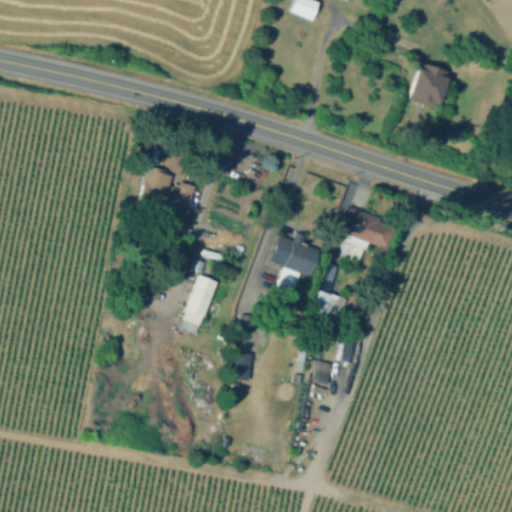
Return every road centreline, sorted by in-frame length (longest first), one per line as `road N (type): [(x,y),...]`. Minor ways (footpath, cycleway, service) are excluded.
road 1 (primary): [(511,209),(214,114),(0,62)]
road 2 (track): [(309,484),(0,429)]
road 3 (track): [(301,142),(327,11)]
